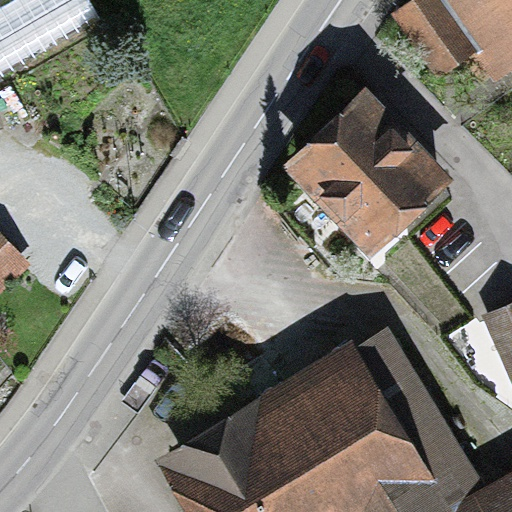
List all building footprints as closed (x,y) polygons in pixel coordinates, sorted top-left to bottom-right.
[(0,0),(0,76),(102,20),(91,0),(0,0)] [(511,0),(412,0),(398,10),(436,64),(459,48),(475,72),(486,64),(489,69),(502,69),(511,61),(511,30),(511,29),(511,27),(511,0)] [(438,175),(365,99),(298,162),(370,239),(438,175)] [(0,284),(19,266),(0,245),(0,284)] [(511,306),(488,317),(511,372),(511,306)] [(209,511),(352,511),(455,452),(381,328),(377,330),(384,341),(179,462),(209,511)] [(511,511),(511,481),(483,499),(455,452),(352,511),(511,511)]
